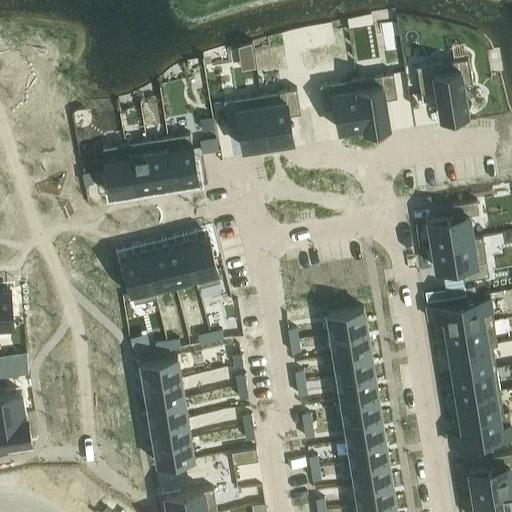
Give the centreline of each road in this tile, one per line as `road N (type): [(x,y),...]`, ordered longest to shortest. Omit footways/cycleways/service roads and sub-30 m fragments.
road 1 (residential): [(374,172),(446,511)]
road 2 (residential): [(234,198),(297,511)]
road 3 (residential): [(234,198),(374,172)]
